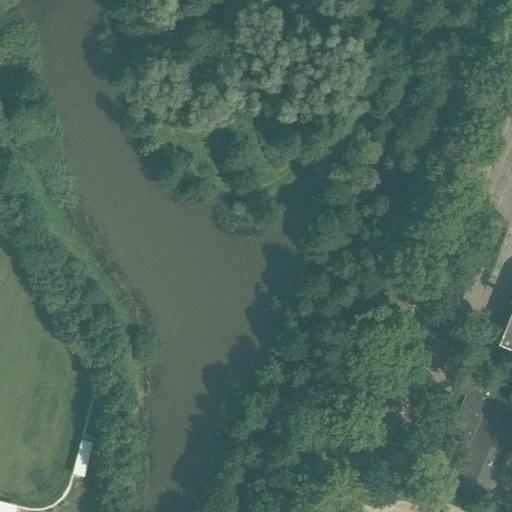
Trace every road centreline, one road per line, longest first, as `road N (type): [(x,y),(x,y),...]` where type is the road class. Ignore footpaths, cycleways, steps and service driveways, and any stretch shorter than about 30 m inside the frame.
road 1 (track): [(233,511),(422,51)]
road 2 (residential): [(352,511),(511,101)]
